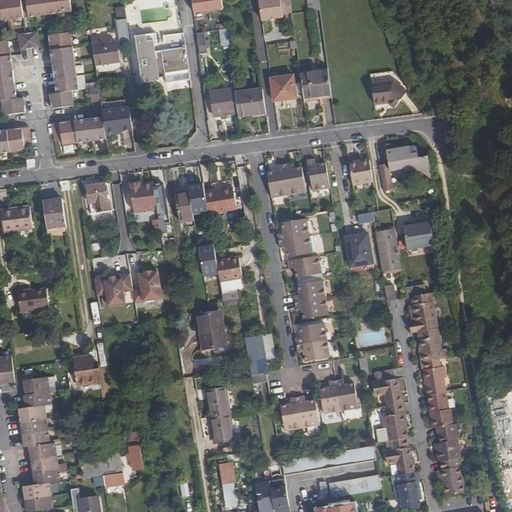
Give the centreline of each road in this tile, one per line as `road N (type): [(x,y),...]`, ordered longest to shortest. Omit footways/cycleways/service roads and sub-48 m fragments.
road 1 (residential): [(396,301),(434,511)]
road 2 (unknown): [(70,168),(100,345)]
road 3 (unknown): [(208,511),(182,342)]
